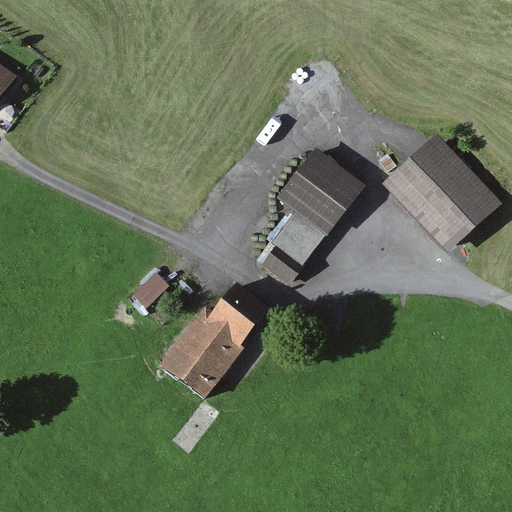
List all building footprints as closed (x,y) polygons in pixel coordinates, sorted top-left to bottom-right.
[(0,94),(10,82),(0,73),(0,94)] [(376,195),(438,263),(495,212),(434,143),(376,195)] [(314,154),(274,201),(320,239),(360,193),(314,154)] [(158,260),(137,284),(152,297),(173,273),(158,260)] [(154,373),(196,407),(239,356),(233,350),(261,317),(233,293),(202,330),(195,324),(154,373)]
